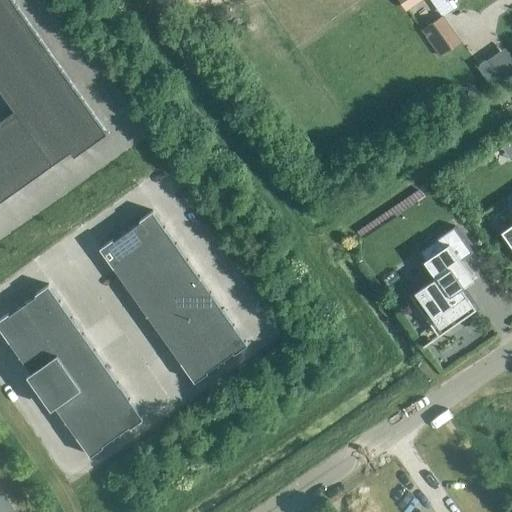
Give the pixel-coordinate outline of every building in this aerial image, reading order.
[(0,0),(0,90),(14,110),(0,120),(0,201),(70,152),(74,157),(107,133),(11,0),(0,0)] [(400,0),(407,8),(418,0),(400,0)] [(441,56),(462,41),(443,15),(422,30),(441,56)] [(114,239),(101,249),(195,382),(208,373),(207,372),(234,353),(235,354),(248,345),(154,211),(140,221),(141,222),(115,241),(114,239)] [(454,226),(419,251),(436,276),(410,295),(438,335),(423,345),(424,346),(476,310),(461,288),(475,279),(461,260),(473,252),(454,226)] [(144,419),(49,285),(0,319),(0,327),(91,456),(144,419)]
